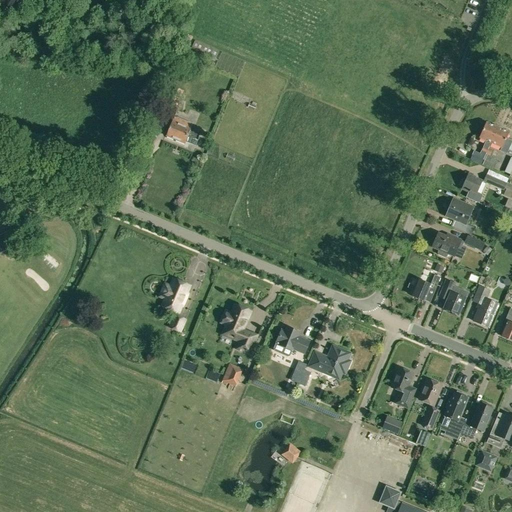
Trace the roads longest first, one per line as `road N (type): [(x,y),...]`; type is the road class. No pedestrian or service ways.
road 1 (unclassified): [(358,305),(0,153)]
road 2 (unclassified): [(358,305),(378,294),(455,110),(479,97),(511,101)]
road 3 (residential): [(511,369),(358,305)]
